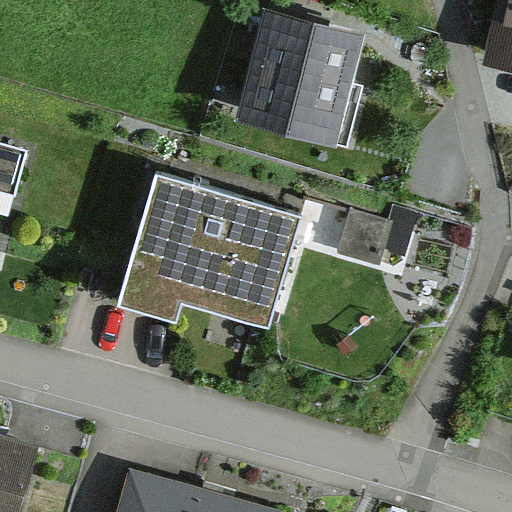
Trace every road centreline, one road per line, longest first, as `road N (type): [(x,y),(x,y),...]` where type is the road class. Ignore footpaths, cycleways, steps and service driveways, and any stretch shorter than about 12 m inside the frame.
road 1 (residential): [(511,503),(389,460),(0,358)]
road 2 (track): [(389,460),(496,246),(487,173),(445,0)]
